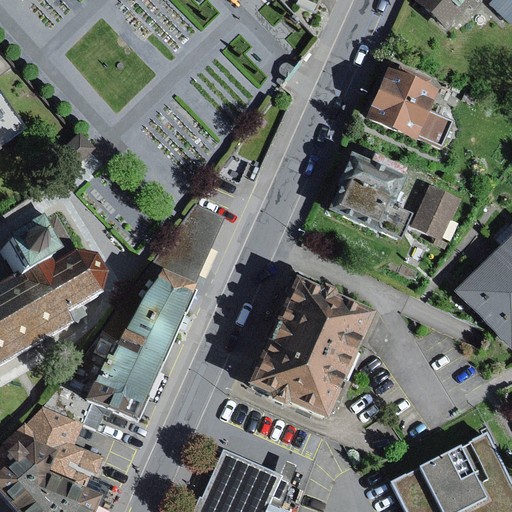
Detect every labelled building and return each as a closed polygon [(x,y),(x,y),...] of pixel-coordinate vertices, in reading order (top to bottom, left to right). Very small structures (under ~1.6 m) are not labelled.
[(322,0),(294,0),(298,1),(296,6),(316,14),(322,0)] [(412,0),(410,3),(443,33),(465,8),(472,15),(480,6),(473,0),(412,0)] [(511,3),(508,0),(493,0),(488,6),(509,25),(511,22),(511,3)] [(435,94),(384,72),(362,123),(413,145),(415,139),(438,149),(449,126),(426,116),(435,94)] [(0,94),(0,149),(25,132),(0,94)] [(78,135),(58,154),(73,169),(92,150),(78,135)] [(367,166),(350,159),(326,214),(397,245),(408,219),(389,210),(405,174),(371,159),(367,166)] [(427,189),(410,229),(440,242),(458,203),(427,189)] [(156,278),(191,293),(223,221),(195,208),(146,273),(156,278)] [(0,368),(68,330),(62,320),(96,299),(101,278),(90,263),(75,259),(53,221),(26,237),(0,251),(0,271),(7,283),(0,286),(0,368)] [(511,237),(453,295),(510,352),(511,350),(511,237)] [(176,327),(191,293),(156,278),(142,298),(118,344),(160,365),(176,327)] [(285,407),(323,424),(370,319),(290,284),(275,320),(262,351),(251,377),(245,390),(265,399),(268,405),(279,411),(285,407)] [(104,415),(132,428),(144,401),(160,365),(118,344),(101,335),(42,409),(82,426),(97,432),(104,415)] [(0,499),(10,511),(91,511),(95,503),(80,497),(90,472),(95,474),(101,459),(73,448),(82,426),(42,409),(0,446),(0,499)] [(511,511),(511,493),(483,437),(388,486),(401,511),(511,511)] [(280,479),(221,453),(200,501),(197,500),(191,511),(280,511),(268,506),(280,479)]
